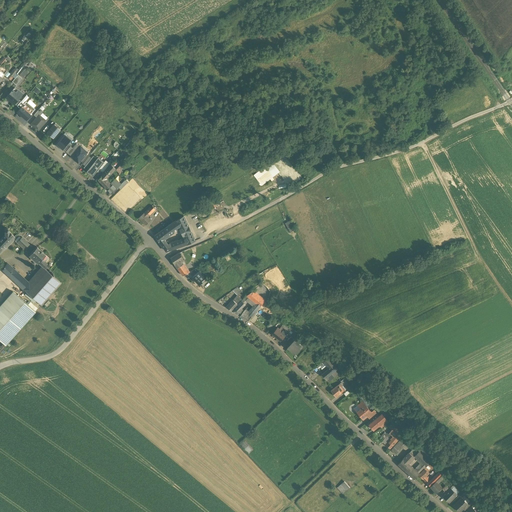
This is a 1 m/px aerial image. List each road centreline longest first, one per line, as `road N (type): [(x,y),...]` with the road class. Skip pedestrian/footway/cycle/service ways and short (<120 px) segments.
road 1 (residential): [(445,511),(264,337),(191,288),(150,240)]
road 2 (track): [(208,237),(318,177),(413,146),(511,99)]
road 3 (track): [(86,0),(147,63),(253,0)]
road 4 (unclassified): [(0,368),(54,353),(150,240)]
road 5 (residential): [(150,240),(0,114)]
road 6 (track): [(511,118),(418,0)]
